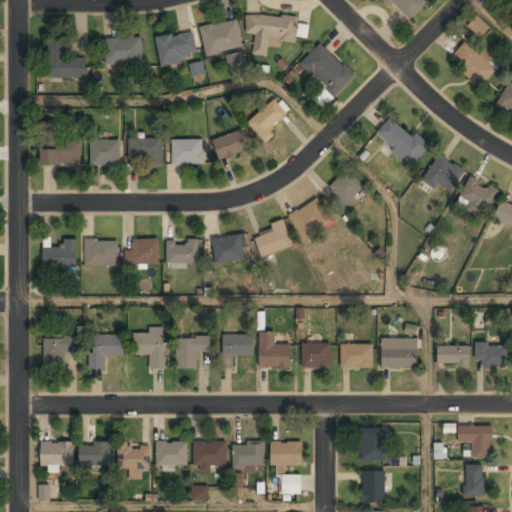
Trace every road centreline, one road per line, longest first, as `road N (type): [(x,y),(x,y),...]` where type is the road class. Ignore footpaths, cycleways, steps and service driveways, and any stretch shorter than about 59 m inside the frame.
road 1 (residential): [(459,0),(303,158),(250,192),(197,203),(18,202)]
road 2 (tertiary): [(16,0),(18,511)]
road 3 (residential): [(511,405),(18,406)]
road 4 (residential): [(332,0),(448,114),(511,156)]
road 5 (residential): [(147,0),(16,2)]
